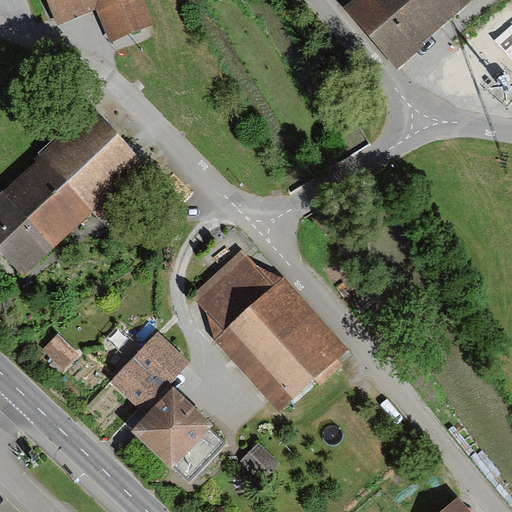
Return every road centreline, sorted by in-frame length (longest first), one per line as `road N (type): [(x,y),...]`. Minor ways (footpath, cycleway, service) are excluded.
road 1 (residential): [(259,237),(499,511)]
road 2 (residential): [(259,237),(114,83),(0,29)]
road 3 (primary): [(148,511),(0,372)]
road 4 (residential): [(259,237),(429,128)]
road 5 (residential): [(316,0),(429,128)]
